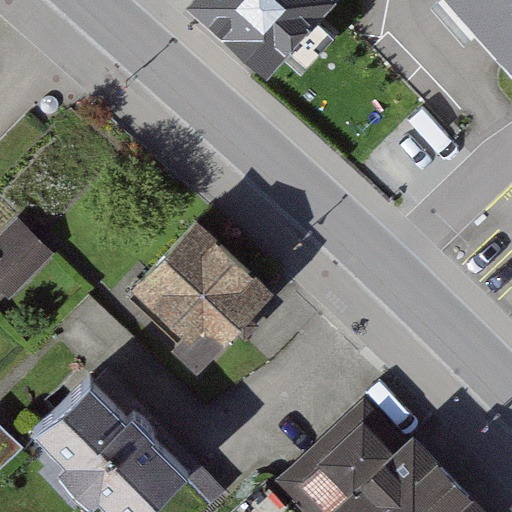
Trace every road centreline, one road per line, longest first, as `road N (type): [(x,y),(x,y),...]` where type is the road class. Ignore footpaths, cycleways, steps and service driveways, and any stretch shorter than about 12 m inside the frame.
road 1 (tertiary): [(100,0),(389,268)]
road 2 (tertiary): [(389,268),(511,388)]
road 3 (residential): [(389,268),(511,149)]
